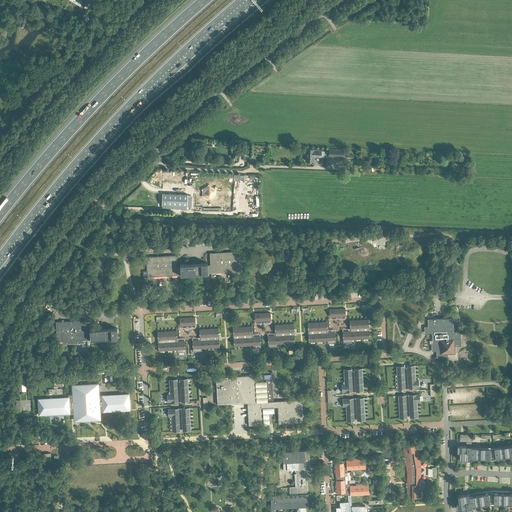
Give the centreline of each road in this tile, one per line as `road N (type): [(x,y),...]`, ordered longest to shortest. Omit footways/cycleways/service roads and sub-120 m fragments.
road 1 (unclassified): [(0,350),(62,234),(111,180),(341,0)]
road 2 (motorway): [(0,259),(113,123),(243,0)]
road 3 (motorway): [(205,0),(91,107),(0,214)]
road 4 (unclassified): [(454,289),(448,232),(287,241)]
road 5 (unclassified): [(104,312),(45,317),(46,366),(58,374),(144,370)]
road 6 (unclassified): [(150,440),(323,431)]
road 7 (unclassified): [(125,251),(287,241)]
road 8 (unclassified): [(0,135),(102,24)]
road 9 (unclassified): [(141,310),(291,303)]
road 10 (unclassified): [(0,450),(148,440)]
road 11 (unclassified): [(144,370),(272,364)]
road 12 (unclassified): [(321,359),(386,355),(383,295)]
